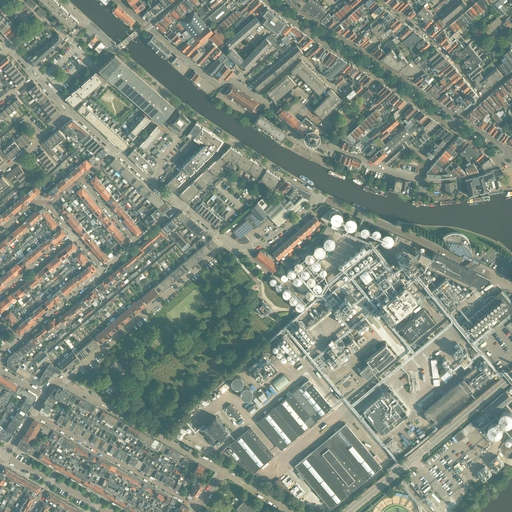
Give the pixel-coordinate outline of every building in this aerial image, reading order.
[(74,17),(68,11),(60,4),(56,0),(39,0),(45,5),(54,14),(56,16),(59,18),(62,21),(66,25),(71,29),(73,25),(78,20),(74,17)] [(136,0),(131,4),(134,8),(142,2),(140,0),(136,0)] [(154,0),(154,1),(156,4),(161,10),(163,8),(157,0),(154,0)] [(183,0),(181,2),(188,11),(189,11),(190,11),(191,10),(190,9),(191,9),(183,0)] [(190,0),(183,0),(191,9),(191,10),(195,6),(194,5),(194,4),(193,3),(190,0)] [(228,8),(229,7),(231,6),(233,4),(231,1),(232,0),(226,0),(227,1),(224,4),(228,8)] [(229,7),(233,12),(236,10),(240,6),(240,7),(245,3),(245,2),(246,0),(237,0),(233,4),(231,6),(229,7)] [(248,6),(248,5),(252,0),(246,0),(245,2),(245,3),(240,7),(238,9),(241,13),(245,9),(245,10),(249,6),(248,6)] [(249,14),(262,2),(259,0),(255,0),(249,6),(245,10),(247,11),(242,15),(244,18),(249,14)] [(306,0),(302,7),(320,20),(327,10),(323,6),(323,5),(321,3),(323,1),(320,0),(319,0),(318,2),(316,0),(315,0),(306,0)] [(344,0),(342,3),(344,5),(349,11),(352,8),(347,2),(347,3),(344,0)] [(395,7),(398,9),(403,4),(405,3),(407,0),(405,0),(404,1),(402,0),(400,2),(395,7)] [(398,9),(400,11),(408,3),(411,0),(410,0),(407,0),(405,3),(398,9)] [(406,15),(407,14),(413,8),(417,3),(419,1),(418,0),(417,0),(415,0),(413,3),(411,0),(408,3),(400,11),(403,13),(406,15)] [(463,7),(456,0),(455,0),(453,2),(460,10),(463,7)] [(483,8),(486,6),(480,0),(478,0),(477,1),(483,8)] [(509,9),(505,5),(501,1),(501,0),(493,0),(492,1),(490,3),(494,7),(500,13),(502,15),(504,14),(506,12),(509,9)] [(477,1),(474,4),(483,13),(485,10),(484,9),(484,8),(483,8),(477,1)] [(134,8),(137,12),(139,11),(146,6),(142,2),(134,8)] [(181,2),(177,5),(186,15),(189,12),(188,11),(181,2)] [(229,33),(231,34),(233,36),(256,16),(258,15),(257,14),(260,12),(267,6),(262,2),(249,14),(244,18),(238,23),(238,24),(235,27),(229,32),(229,33)] [(343,7),(341,8),(346,14),(349,11),(344,5),(342,3),(342,2),(341,2),(338,5),(340,6),(341,5),(343,7)] [(460,10),(453,2),(450,5),(456,13),(460,10)] [(407,14),(406,15),(407,15),(408,15),(411,18),(417,12),(421,8),(417,3),(413,8),(407,14)] [(474,3),(472,6),(479,14),(481,12),(484,17),(485,16),(483,13),(474,4),(474,3)] [(206,4),(203,7),(202,7),(202,8),(206,13),(210,10),(206,4)] [(227,15),(229,13),(230,14),(233,12),(229,7),(228,8),(224,4),(220,7),(227,15)] [(112,11),(119,16),(124,11),(117,5),(112,11)] [(177,5),(174,8),(182,18),(186,15),(177,5)] [(384,8),(380,5),(374,11),(370,14),(374,18),(377,15),(379,13),(384,8)] [(427,22),(429,20),(432,16),(434,15),(424,5),(423,7),(419,10),(417,12),(418,13),(417,14),(418,14),(419,15),(421,16),(421,17),(422,18),(424,19),(424,20),(425,21),(427,22)] [(456,13),(450,5),(446,8),(453,16),(456,13)] [(201,17),(206,13),(202,8),(202,7),(201,6),(197,9),(196,8),(195,9),(201,17)] [(256,16),(233,36),(225,43),(220,48),(226,53),(238,65),(243,59),(231,48),(260,22),(264,25),(268,28),(268,29),(268,28),(276,34),(279,32),(282,30),(289,23),(287,21),(279,15),(275,12),(267,6),(260,12),(257,14),(258,15),(256,16)] [(336,12),(335,13),(335,14),(340,19),(343,16),(346,14),(341,8),(339,10),(338,8),(337,8),(336,8),(337,7),(336,6),(334,9),(336,12)] [(363,14),(365,16),(366,15),(368,16),(369,15),(367,13),(366,12),(364,10),(360,6),(357,8),(363,14)] [(472,6),(469,8),(477,17),(479,15),(479,14),(472,6)] [(215,25),(227,15),(220,7),(208,17),(215,25)] [(174,8),(170,11),(176,18),(177,17),(180,20),(182,18),(174,8)] [(360,17),(363,20),(364,21),(364,20),(363,18),(365,16),(363,14),(357,8),(355,11),(360,17)] [(453,16),(446,8),(443,11),(450,19),(453,16)] [(477,17),(469,8),(466,10),(474,19),(477,17)] [(148,11),(147,10),(142,15),(147,21),(148,21),(153,17),(148,11)] [(135,20),(124,11),(120,16),(131,26),(135,20)] [(170,11),(166,14),(172,21),(172,22),(174,24),(178,21),(176,18),(170,11)] [(179,48),(193,37),(206,26),(194,11),(181,22),(185,27),(190,33),(184,38),(183,36),(175,44),(179,48)] [(321,21),(326,25),(326,24),(333,18),(332,16),(333,17),(338,21),(340,19),(335,14),(335,13),(334,13),(332,11),(330,12),(329,13),(322,21),(321,21)] [(352,13),(357,19),(359,21),(361,19),(362,21),(363,20),(360,17),(355,11),(352,13)] [(450,19),(443,11),(439,14),(446,22),(447,22),(450,19)] [(388,29),(399,19),(396,17),(392,14),(389,12),(384,18),(382,20),(381,21),(388,29)] [(463,13),(470,21),(471,20),(472,21),(473,20),(466,12),(463,13)] [(355,21),(356,23),(357,24),(358,23),(360,22),(359,21),(357,19),(352,13),(349,15),(354,21),(355,21)] [(380,14),(379,13),(377,15),(378,15),(373,21),(370,24),(373,27),(381,21),(382,20),(381,19),(382,19),(381,18),(382,18),(381,17),(382,16),(380,14)] [(461,15),(470,26),(472,23),(470,21),(463,13),(461,15)] [(162,17),(170,27),(172,26),(170,23),(172,22),(172,21),(166,14),(162,17)] [(10,20),(11,19),(13,18),(11,16),(8,19),(7,17),(7,18),(4,15),(0,18),(0,28),(9,20),(10,20)] [(244,18),(242,15),(240,17),(242,18),(236,23),(236,24),(234,26),(235,27),(238,24),(238,23),(244,18)] [(353,22),(356,26),(357,25),(357,24),(356,23),(355,21),(354,21),(349,15),(346,18),(350,23),(351,23),(353,22)] [(458,18),(464,25),(465,24),(467,26),(466,28),(467,30),(471,27),(470,26),(461,15),(458,18)] [(162,17),(158,21),(164,27),(166,30),(167,30),(171,27),(170,27),(162,17)] [(326,24),(326,25),(330,28),(338,21),(333,17),(333,18),(326,24)] [(498,17),(484,29),(488,35),(500,24),(499,23),(500,22),(501,21),(498,17)] [(422,27),(425,29),(431,23),(431,22),(432,23),(434,21),(431,18),(427,22),(423,26),(422,27)] [(440,18),(437,21),(442,27),(445,24),(440,18)] [(461,28),(464,31),(465,32),(467,30),(466,28),(465,29),(463,26),(464,25),(458,18),(455,20),(461,28)] [(390,35),(395,30),(404,22),(399,19),(388,29),(387,31),(380,36),(383,40),(390,35)] [(10,26),(12,24),(9,20),(0,28),(0,29),(3,32),(10,26)] [(455,20),(452,22),(458,30),(461,28),(455,20)] [(164,27),(158,21),(154,24),(160,30),(163,34),(167,30),(166,30),(164,27)] [(181,21),(176,25),(178,27),(180,30),(185,27),(181,22),(181,21)] [(381,41),(383,40),(380,36),(387,31),(388,29),(381,21),(373,27),(371,28),(378,37),(381,41)] [(436,27),(439,30),(442,27),(437,21),(433,24),(436,27)] [(346,27),(342,22),(340,24),(335,29),(341,33),(344,29),(346,27)] [(395,37),(392,39),(396,43),(400,41),(398,38),(399,36),(400,34),(408,25),(404,22),(395,30),(396,32),(393,34),(395,37)] [(449,25),(455,33),(458,30),(452,22),(449,25)] [(294,26),(289,23),(282,30),(279,32),(278,33),(280,35),(282,37),(285,34),(290,30),(293,27),(294,26)] [(371,28),(373,27),(370,24),(364,29),(364,30),(366,32),(368,31),(371,28)] [(427,31),(430,34),(436,27),(433,24),(427,31)] [(11,28),(10,26),(3,32),(6,36),(15,28),(14,27),(15,26),(14,25),(11,28)] [(178,27),(176,25),(175,26),(176,27),(174,29),(172,31),(170,29),(164,34),(168,37),(175,30),(176,29),(177,29),(177,28),(178,27)] [(357,25),(356,26),(354,28),(346,36),(349,38),(350,38),(354,34),(358,30),(361,28),(358,26),(359,26),(357,25)] [(400,34),(399,36),(402,39),(414,29),(408,25),(400,34)] [(179,48),(189,56),(198,47),(208,38),(213,32),(207,26),(206,26),(193,37),(179,48)] [(302,32),(294,26),(293,27),(290,30),(285,34),(282,37),(278,41),(276,43),(278,44),(279,46),(281,48),(282,49),(293,39),(295,38),(295,39),(298,37),(298,36),(300,35),(302,32)] [(346,27),(344,29),(341,33),(345,35),(351,30),(347,26),(346,27)] [(436,27),(430,34),(433,36),(439,30),(436,27)] [(479,27),(477,29),(474,31),(478,36),(483,32),(479,27)] [(6,36),(9,39),(15,33),(14,32),(16,30),(15,28),(6,36)] [(200,66),(217,48),(216,48),(218,46),(227,39),(220,32),(216,28),(213,31),(215,33),(209,39),(213,42),(201,54),(195,61),(200,66)] [(442,44),(446,48),(461,36),(464,32),(464,31),(461,28),(458,30),(455,33),(451,36),(442,44)] [(176,29),(175,30),(168,37),(171,41),(180,33),(176,29)] [(434,37),(437,40),(447,32),(444,29),(443,30),(434,37)] [(15,33),(9,39),(12,42),(24,32),(23,30),(20,33),(21,33),(20,34),(19,33),(17,35),(15,33)] [(350,38),(353,40),(362,33),(361,32),(360,30),(350,38)] [(356,41),(366,32),(364,30),(361,32),(362,33),(353,40),(356,41)] [(415,43),(423,37),(414,30),(403,39),(407,44),(408,44),(411,47),(415,43)] [(370,34),(368,31),(366,32),(356,41),(360,44),(368,37),(368,36),(370,34)] [(305,34),(302,32),(300,35),(298,36),(298,37),(295,39),(299,42),(300,40),(301,39),(303,37),(305,34)] [(437,40),(442,44),(451,36),(447,32),(437,40)] [(183,36),(180,33),(171,41),(175,44),(183,36)] [(52,35),(59,43),(63,40),(58,34),(54,37),(52,35)] [(278,41),(276,39),(274,37),(273,37),(271,34),(270,36),(269,35),(266,38),(241,63),(242,65),(242,66),(244,67),(245,67),(246,69),(267,47),(269,49),(276,43),(278,41)] [(293,39),(299,46),(299,45),(302,43),(306,39),(308,37),(305,34),(303,37),(301,39),(300,40),(299,42),(295,39),(295,38),(293,39)] [(49,38),(56,46),(59,43),(52,35),(49,38)] [(147,42),(156,51),(163,44),(153,35),(147,42)] [(446,48),(450,52),(461,43),(464,40),(464,39),(461,36),(446,48)] [(299,45),(303,49),(305,50),(309,47),(315,41),(312,40),(308,37),(306,39),(303,42),(299,45)] [(362,46),(369,40),(370,39),(368,37),(360,44),(362,46)] [(415,43),(419,48),(427,41),(423,37),(415,43)] [(45,42),(52,50),(56,46),(49,38),(45,42)] [(189,56),(192,59),(199,52),(201,54),(213,42),(209,39),(208,38),(198,47),(189,56)] [(392,39),(387,43),(391,48),(396,43),(392,39)] [(454,56),(458,53),(465,47),(468,44),(464,40),(461,43),(450,52),(454,56)] [(427,41),(419,48),(422,51),(431,44),(427,41)] [(41,45),(48,53),(52,50),(45,42),(41,45)] [(371,52),(375,55),(385,45),(382,42),(377,47),(371,52)] [(318,50),(322,46),(317,43),(312,48),(316,52),(318,50)] [(156,51),(166,60),(170,56),(171,58),(174,54),(163,44),(156,51)] [(296,44),(292,47),(295,51),(299,56),(303,52),(299,48),(296,44)] [(465,47),(458,53),(461,57),(459,59),(459,60),(460,60),(462,58),(468,65),(466,67),(465,67),(465,68),(466,68),(469,66),(470,68),(471,68),(471,69),(478,63),(482,60),(482,59),(469,44),(468,44),(465,47)] [(39,50),(45,56),(48,53),(41,45),(43,47),(39,50)] [(385,45),(375,55),(379,58),(385,53),(384,51),(385,51),(385,50),(387,48),(385,45)] [(309,59),(318,67),(330,51),(322,46),(318,50),(316,52),(317,53),(316,56),(314,54),(309,59)] [(292,47),(289,50),(292,54),(295,58),(299,56),(295,51),(292,47)] [(200,66),(205,70),(216,60),(223,53),(217,48),(200,66)] [(431,78),(438,72),(450,62),(447,59),(440,52),(436,48),(427,56),(424,58),(421,54),(414,59),(425,72),(426,71),(428,74),(425,77),(428,80),(431,78)] [(392,49),(380,58),(381,59),(380,60),(382,60),(383,60),(382,61),(384,62),(384,61),(385,62),(386,63),(387,63),(388,64),(388,65),(389,65),(390,65),(390,66),(391,67),(392,66),(392,67),(393,68),(394,68),(394,69),(395,70),(396,69),(396,70),(397,71),(398,71),(409,62),(403,55),(399,58),(398,58),(397,57),(397,55),(396,54),(392,49)] [(34,52),(41,59),(45,56),(39,50),(36,53),(34,51),(34,52)] [(289,50),(285,53),(288,57),(292,61),(295,58),(292,54),(289,50)] [(305,55),(309,59),(314,54),(315,53),(310,50),(305,55)] [(318,67),(320,70),(334,54),(330,51),(318,67)] [(30,55),(37,63),(41,59),(34,52),(30,55)] [(192,59),(195,61),(201,54),(199,52),(192,59)] [(160,123),(165,117),(174,108),(175,107),(158,93),(127,65),(126,64),(115,53),(98,68),(100,70),(112,81),(160,123)] [(205,70),(213,75),(224,63),(231,68),(234,64),(235,64),(223,53),(216,60),(205,70)] [(285,53),(282,56),(285,60),(289,64),(292,61),(288,57),(285,53)] [(170,56),(166,60),(171,65),(172,65),(178,57),(174,54),(171,58),(170,56)] [(320,70),(323,73),(337,56),(334,54),(320,70)] [(28,60),(33,66),(37,63),(30,55),(32,57),(28,60)] [(282,56),(278,59),(282,63),(285,67),(289,64),(285,60),(282,56)] [(323,73),(329,79),(347,62),(342,59),(337,56),(323,73)] [(486,56),(478,63),(481,66),(481,67),(485,64),(483,62),(484,61),(488,58),(486,56)] [(0,68),(1,67),(1,68),(10,60),(7,57),(0,62),(0,68)] [(501,60),(503,62),(510,71),(511,69),(511,64),(507,58),(507,59),(506,58),(505,58),(505,57),(501,60)] [(278,59),(275,62),(278,66),(282,70),(285,67),(282,63),(278,59)] [(327,86),(301,60),(290,71),(294,75),(296,73),(299,75),(319,95),(324,90),(327,86)] [(4,68),(7,72),(14,66),(11,62),(4,68)] [(275,69),(278,73),(282,70),(278,66),(275,62),(271,65),(275,69)] [(341,75),(346,70),(351,65),(347,62),(329,79),(333,82),(341,75)] [(440,75),(443,73),(453,65),(450,62),(438,72),(440,75)] [(510,71),(503,62),(498,65),(505,74),(510,71)] [(224,63),(213,75),(220,81),(222,78),(231,68),(224,63)] [(467,72),(470,75),(481,66),(478,63),(471,69),(467,72)] [(234,64),(231,68),(222,78),(227,80),(234,72),(237,69),(234,64)] [(270,66),(268,68),(271,72),(275,76),(278,73),(275,69),(271,65),(270,66)] [(349,73),(355,67),(351,65),(346,70),(347,72),(349,73)] [(439,79),(440,80),(455,68),(453,65),(443,73),(440,75),(439,76),(441,78),(439,79)] [(7,72),(9,75),(17,69),(14,66),(7,72)] [(470,75),(472,79),(473,79),(480,73),(484,70),(484,69),(481,67),(481,66),(470,75)] [(350,79),(353,82),(350,79),(354,76),(359,70),(355,67),(349,73),(347,76),(345,79),(344,79),(347,82),(350,79)] [(268,68),(265,71),(268,75),(271,79),(275,76),(271,72),(268,68)] [(443,85),(451,79),(459,72),(455,68),(440,80),(440,81),(443,85)] [(476,82),(477,85),(482,91),(484,92),(489,87),(499,79),(500,79),(503,76),(497,68),(485,79),(480,73),(473,79),(476,82)] [(9,75),(12,79),(20,72),(17,69),(9,75)] [(350,79),(353,82),(354,80),(353,79),(355,77),(356,78),(357,78),(362,72),(359,70),(354,76),(350,79)] [(191,78),(192,79),(197,73),(194,71),(187,79),(188,79),(189,80),(189,79),(190,79),(191,78)] [(265,71),(261,74),(264,77),(268,82),(271,79),(268,75),(265,71)] [(12,79),(15,82),(23,76),(20,72),(12,79)] [(96,72),(85,81),(93,89),(103,80),(96,72)] [(353,82),(355,85),(365,74),(362,72),(357,78),(356,80),(356,81),(355,82),(354,81),(355,81),(354,80),(353,82)] [(459,72),(451,79),(454,82),(462,76),(459,72)] [(197,73),(192,79),(194,80),(193,82),(193,83),(194,83),(200,75),(197,73)] [(261,74),(258,77),(261,80),(265,85),(268,82),(264,77),(261,74)] [(354,90),(360,85),(360,84),(368,76),(365,74),(355,85),(353,82),(350,85),(354,90)] [(292,87),(295,84),(287,75),(266,92),(277,104),(280,101),(278,98),(282,95),(285,93),(288,90),(292,87)] [(337,86),(344,79),(345,79),(341,75),(333,82),(337,86)] [(424,78),(421,75),(414,82),(417,84),(424,78)] [(23,76),(15,82),(18,86),(26,79),(23,76)] [(368,76),(360,84),(362,87),(366,83),(371,78),(368,76)] [(258,77),(254,80),(257,83),(261,88),(265,85),(261,80),(258,77)] [(421,86),(428,80),(425,77),(424,78),(417,84),(421,86)] [(455,84),(459,88),(459,89),(467,82),(463,77),(455,84)] [(431,78),(428,80),(421,86),(423,88),(432,81),(431,80),(432,79),(431,78)] [(441,86),(432,95),(437,98),(441,94),(454,83),(454,82),(451,79),(443,85),(441,86)] [(254,80),(251,83),(254,86),(257,91),(258,90),(261,88),(257,83),(254,80)] [(432,80),(432,81),(423,88),(426,90),(433,84),(432,82),(433,81),(432,80)] [(24,95),(29,91),(36,85),(33,81),(21,92),(24,95)] [(85,81),(76,89),(83,98),(84,97),(93,89),(85,81)] [(427,91),(432,95),(441,86),(443,85),(440,81),(438,82),(437,82),(434,85),(427,91)] [(471,87),(467,82),(459,89),(459,88),(458,89),(461,92),(463,91),(464,92),(471,87)] [(349,84),(345,88),(352,95),(356,92),(354,90),(350,85),(349,84)] [(455,84),(449,89),(453,93),(454,92),(457,90),(458,89),(459,88),(455,84)] [(502,84),(498,88),(509,104),(511,101),(511,97),(509,93),(502,84)] [(29,91),(31,94),(39,88),(36,85),(29,91)] [(226,91),(223,95),(239,105),(252,114),(253,113),(255,114),(259,108),(257,107),(260,103),(259,103),(233,85),(229,86),(226,91)] [(376,95),(386,87),(383,85),(377,90),(374,93),(376,95)] [(377,99),(388,89),(386,87),(376,95),(374,96),(376,98),(377,99)] [(463,91),(461,92),(463,94),(465,93),(467,95),(473,90),(471,87),(464,92),(463,91)] [(31,94),(34,98),(42,91),(39,88),(31,94)] [(352,95),(345,88),(342,91),(349,99),(352,95)] [(509,104),(498,88),(494,91),(505,107),(509,104)] [(83,98),(76,89),(65,98),(66,99),(73,107),(79,101),(83,98)] [(316,107),(313,110),(321,119),(324,117),(321,114),(323,112),(326,115),(330,111),(331,110),(327,107),(329,106),(332,109),(337,104),(334,101),(336,99),(339,103),(339,102),(341,100),(330,89),(327,92),(329,95),(316,107)] [(375,100),(378,103),(379,102),(384,97),(391,91),(388,89),(377,99),(376,98),(374,99),(375,100)] [(438,99),(443,102),(453,93),(449,89),(438,99)] [(443,102),(447,105),(455,98),(460,94),(457,90),(454,92),(453,93),(443,102)] [(476,93),(473,90),(467,95),(469,98),(476,93)] [(42,91),(34,98),(37,101),(45,95),(42,91)] [(366,91),(362,95),(366,100),(366,99),(370,96),(366,91)] [(510,123),(511,122),(510,123),(511,125),(511,114),(509,110),(507,111),(493,92),(489,96),(493,100),(498,106),(500,108),(501,107),(503,110),(507,116),(509,118),(508,119),(509,120),(508,121),(510,123)] [(387,104),(390,102),(394,98),(397,95),(394,93),(391,95),(385,100),(387,101),(386,102),(387,104)] [(463,94),(461,96),(468,105),(472,102),(469,98),(465,93),(463,94)] [(476,93),(469,98),(472,102),(474,100),(472,98),(474,96),(476,98),(478,97),(476,93)] [(40,109),(42,107),(49,101),(45,95),(37,101),(39,103),(41,106),(38,108),(40,109)] [(391,106),(393,105),(400,97),(397,95),(394,98),(390,102),(387,104),(391,107),(391,106)] [(461,102),(462,104),(465,108),(468,105),(461,96),(461,95),(460,95),(456,98),(459,101),(461,100),(462,101),(461,102)] [(15,100),(14,101),(18,106),(22,103),(16,96),(13,98),(15,100)] [(498,106),(493,100),(489,96),(486,98),(488,100),(489,101),(490,102),(496,109),(495,109),(496,110),(497,109),(496,108),(498,106)] [(392,106),(396,110),(405,101),(400,97),(393,105),(391,106),(392,106)] [(447,105),(451,108),(457,104),(454,101),(456,99),(455,98),(447,105)] [(490,113),(495,119),(499,123),(502,126),(504,123),(502,120),(503,119),(496,113),(492,107),(485,99),(480,103),(489,112),(490,113)] [(11,100),(9,102),(15,109),(18,106),(14,101),(13,102),(11,100)] [(368,107),(367,107),(370,110),(376,105),(378,103),(375,100),(368,107)] [(42,107),(45,110),(52,104),(49,101),(42,107)] [(393,116),(397,120),(399,118),(400,117),(403,114),(402,113),(410,104),(405,101),(396,110),(393,113),(394,115),(393,116)] [(9,106),(7,107),(12,112),(15,109),(9,102),(6,103),(9,106)] [(457,104),(451,108),(459,114),(464,109),(465,108),(462,104),(461,102),(460,104),(458,102),(457,104)] [(77,110),(81,114),(87,107),(83,103),(82,104),(77,110)] [(490,113),(489,112),(480,103),(476,107),(488,119),(489,120),(489,119),(488,117),(489,116),(488,116),(490,113)] [(45,110),(48,114),(55,107),(52,104),(45,110)] [(377,108),(379,110),(380,110),(382,112),(383,113),(386,111),(385,109),(384,110),(382,108),(383,107),(381,104),(377,107),(377,108)] [(400,117),(402,119),(405,115),(406,117),(416,108),(412,105),(400,117)] [(4,106),(2,107),(8,115),(12,112),(7,107),(6,108),(4,106)] [(295,129),(301,122),(284,107),(283,108),(281,106),(276,111),(278,113),(278,114),(295,129)] [(0,109),(2,112),(1,113),(5,118),(8,115),(2,107),(0,108),(0,109)] [(48,114),(50,117),(51,117),(58,111),(55,107),(48,114)] [(81,114),(85,117),(91,110),(87,107),(81,114)] [(476,107),(473,109),(483,118),(484,119),(487,122),(488,119),(476,107)] [(174,108),(165,117),(168,120),(169,119),(170,120),(169,121),(171,122),(168,126),(176,134),(179,130),(180,131),(183,128),(184,129),(191,121),(190,120),(182,113),(179,110),(178,111),(177,110),(176,110),(174,108)] [(382,120),(383,120),(390,114),(387,110),(386,111),(383,113),(382,112),(381,113),(379,110),(377,108),(375,110),(379,115),(378,115),(379,116),(382,120)] [(416,108),(406,117),(403,120),(407,124),(411,120),(421,111),(416,108)] [(372,112),(380,122),(382,120),(379,116),(378,115),(379,115),(375,110),(375,109),(372,112)] [(473,109),(471,112),(478,118),(481,120),(483,118),(473,109)] [(498,111),(496,113),(503,119),(507,116),(503,110),(500,112),(499,110),(499,111),(497,109),(496,110),(498,111)] [(85,117),(88,121),(94,114),(91,110),(85,117)] [(51,117),(50,117),(45,121),(48,125),(61,114),(58,111),(51,117)] [(415,125),(418,123),(419,122),(425,116),(426,115),(421,111),(411,120),(413,123),(415,125)] [(376,123),(377,124),(380,122),(372,112),(369,115),(374,121),(376,119),(377,121),(378,122),(376,123)] [(468,117),(475,123),(478,118),(471,112),(468,114),(467,114),(468,116),(468,117)] [(143,113),(139,117),(146,123),(150,119),(143,113)] [(286,131),(260,113),(255,120),(253,123),(280,142),(282,139),(285,135),(286,133),(287,131),(288,131),(286,130),(286,131)] [(88,121),(92,124),(98,117),(94,114),(88,121)] [(375,127),(376,126),(377,124),(376,123),(375,124),(374,124),(373,122),(374,121),(369,115),(366,117),(375,127)] [(418,123),(415,125),(414,126),(416,129),(420,126),(429,117),(426,115),(425,116),(419,122),(418,123)] [(388,132),(394,127),(399,123),(397,120),(393,116),(385,123),(383,120),(382,120),(380,122),(377,124),(376,126),(382,133),(386,129),(388,132)] [(92,124),(96,127),(102,121),(98,117),(92,124)] [(139,117),(136,121),(143,127),(146,123),(139,117)] [(372,130),(375,127),(366,117),(363,120),(369,126),(370,125),(372,127),(371,129),(372,130)] [(420,126),(416,129),(419,132),(419,133),(422,136),(426,132),(423,129),(433,120),(429,117),(420,126)] [(317,134),(317,135),(321,135),(324,132),(314,125),(305,118),(301,122),(296,129),(305,137),(306,137),(306,136),(306,135),(307,134),(307,133),(308,133),(308,132),(309,132),(310,131),(311,131),(312,131),(313,131),(314,131),(315,132),(316,132),(316,133),(317,134)] [(478,125),(482,128),(487,122),(484,119),(483,118),(481,120),(478,118),(475,123),(478,125)] [(71,119),(67,123),(81,138),(83,137),(87,132),(72,119),(71,119)] [(482,128),(487,131),(492,123),(489,120),(488,119),(487,122),(482,128)] [(487,131),(491,134),(499,123),(495,119),(492,123),(487,131)] [(360,123),(367,130),(369,132),(372,130),(371,129),(370,128),(368,129),(367,128),(369,126),(363,120),(360,123)] [(423,129),(426,132),(437,122),(433,120),(423,129)] [(96,127),(100,131),(106,124),(102,121),(96,127)] [(136,121),(133,125),(139,131),(143,127),(136,121)] [(310,128),(307,129),(304,132),(303,136),(304,139),(301,144),(302,144),(304,140),(307,143),(312,144),(316,143),(319,141),(320,137),(319,132),(315,129),(311,128),(310,128),(314,121),(310,128)] [(189,131),(200,139),(207,129),(195,122),(189,130),(189,131)] [(411,135),(401,143),(405,148),(407,146),(412,142),(413,144),(416,141),(419,144),(417,146),(416,147),(417,147),(435,132),(442,125),(437,122),(426,132),(422,136),(416,141),(414,139),(411,135)] [(68,135),(76,143),(80,139),(81,138),(67,123),(61,127),(64,131),(68,135)] [(369,132),(367,130),(360,123),(358,125),(363,131),(364,133),(365,135),(367,134),(369,132)] [(381,147),(368,158),(375,164),(387,154),(388,154),(389,153),(391,151),(392,151),(395,148),(398,146),(401,143),(411,135),(410,134),(416,129),(414,126),(415,125),(413,123),(406,129),(404,127),(385,144),(381,147)] [(491,134),(494,136),(499,130),(502,126),(499,123),(491,134)] [(100,131),(104,134),(110,128),(106,124),(100,131)] [(133,125),(129,128),(136,134),(139,131),(133,125)] [(157,125),(153,129),(160,135),(164,131),(157,125)] [(358,125),(355,128),(360,134),(362,137),(363,137),(365,135),(364,133),(363,135),(361,132),(363,131),(358,125)] [(442,125),(435,132),(438,135),(445,128),(442,125)] [(354,146),(352,152),(360,155),(367,145),(378,136),(382,133),(376,126),(375,127),(372,130),(369,132),(367,134),(360,140),(355,144),(355,146),(354,146)] [(104,134),(107,138),(113,131),(110,128),(104,134)] [(126,132),(128,135),(132,138),(136,134),(129,128),(126,132)] [(355,128),(352,131),(357,136),(358,135),(360,137),(359,139),(360,140),(362,138),(362,137),(360,134),(355,128)] [(445,128),(438,135),(439,135),(442,137),(442,138),(443,136),(449,131),(445,128)] [(59,129),(55,132),(61,140),(65,137),(59,129)] [(153,129),(150,133),(157,139),(160,135),(153,129)] [(202,146),(192,156),(200,164),(210,154),(215,149),(222,140),(207,129),(200,139),(206,142),(204,144),(202,146)] [(390,134),(388,132),(386,129),(382,133),(378,136),(382,140),(390,134)] [(494,136),(499,140),(504,133),(499,130),(494,136)] [(107,138),(111,141),(117,134),(113,131),(107,138)] [(352,131),(349,133),(354,139),(356,138),(357,140),(356,141),(358,142),(360,140),(359,139),(357,136),(352,131)] [(453,134),(449,131),(443,136),(444,137),(441,140),(443,142),(442,142),(443,143),(443,142),(445,143),(446,142),(445,141),(446,140),(447,141),(453,134)] [(24,132),(21,135),(27,143),(31,140),(24,132)] [(55,132),(52,135),(58,143),(61,140),(55,132)] [(80,139),(76,143),(74,146),(75,148),(80,143),(89,134),(87,132),(83,137),(81,138),(80,139)] [(331,138),(324,132),(321,135),(325,139),(326,138),(329,140),(328,141),(330,143),(333,140),(331,138)] [(150,133),(147,137),(153,143),(157,139),(150,133)] [(354,139),(349,133),(346,136),(349,139),(355,142),(354,140),(354,139)] [(93,138),(89,134),(80,143),(82,145),(83,144),(84,145),(93,138)] [(111,141),(115,145),(121,138),(117,134),(111,141)] [(21,135),(17,138),(24,146),(27,143),(21,135)] [(52,135),(48,138),(55,146),(58,143),(52,135)] [(346,136),(343,139),(345,141),(355,144),(356,143),(355,142),(349,139),(346,136)] [(360,155),(365,157),(366,154),(370,156),(384,143),(382,140),(378,136),(367,145),(360,155)] [(455,143),(454,144),(457,147),(464,139),(458,136),(457,136),(452,141),(453,142),(454,142),(455,143)] [(12,139),(14,141),(20,149),(24,146),(17,138),(15,140),(13,137),(12,139)] [(147,137),(143,141),(150,147),(153,143),(147,137)] [(48,138),(45,141),(51,149),(51,148),(55,153),(57,152),(53,147),(55,146),(48,138)] [(93,138),(84,145),(84,146),(86,149),(88,148),(96,140),(93,138)] [(115,145),(119,148),(125,141),(121,138),(115,145)] [(468,142),(464,139),(457,147),(455,149),(454,150),(457,153),(456,153),(457,154),(468,142)] [(99,143),(96,140),(88,148),(89,149),(87,150),(89,152),(91,150),(99,143)] [(14,141),(10,144),(17,151),(20,149),(14,141)] [(51,149),(45,141),(41,144),(52,156),(55,153),(51,148),(51,149)] [(125,141),(119,148),(123,152),(129,145),(125,141)] [(140,145),(144,149),(146,151),(150,147),(143,141),(140,145)] [(433,141),(430,145),(437,152),(441,148),(433,141)] [(7,144),(9,145),(7,147),(13,154),(17,151),(10,144),(9,142),(7,144)] [(452,142),(446,149),(453,156),(456,153),(457,153),(454,150),(455,149),(457,147),(454,144),(452,142)] [(480,151),(468,142),(457,154),(459,156),(461,153),(468,160),(474,153),(476,155),(475,155),(475,156),(480,151)] [(0,144),(0,143),(0,152),(6,160),(10,157),(4,150),(3,148),(3,147),(0,144)] [(99,143),(91,150),(89,152),(91,153),(92,152),(93,152),(90,154),(91,155),(95,152),(101,146),(102,146),(99,143)] [(269,185),(269,184),(273,186),(279,176),(265,168),(253,160),(241,152),(230,145),(221,154),(217,158),(208,167),(195,179),(178,196),(187,203),(190,200),(193,197),(197,194),(203,188),(206,184),(209,181),(213,178),(216,175),(219,172),(223,168),(220,166),(222,164),(223,163),(226,160),(228,159),(231,160),(234,162),(238,164),(238,165),(240,167),(243,168),(244,168),(247,170),(251,172),(251,173),(254,175),(256,177),(257,176),(259,178),(264,180),(263,181),(269,185)] [(430,145),(426,149),(434,155),(437,152),(430,145)] [(95,152),(97,154),(100,158),(107,152),(107,151),(105,149),(104,150),(101,146),(95,152)] [(7,147),(4,149),(4,150),(10,157),(13,154),(7,147)] [(128,156),(132,159),(138,153),(134,149),(128,156)] [(434,155),(426,149),(423,153),(431,159),(434,155)] [(451,159),(453,156),(446,149),(443,152),(449,157),(451,159)] [(38,156),(40,160),(46,155),(43,151),(38,156)] [(480,151),(475,156),(473,158),(476,161),(485,153),(480,151)] [(443,152),(440,155),(448,162),(450,163),(451,162),(450,160),(451,159),(449,157),(443,152)] [(132,159),(135,163),(141,156),(138,153),(132,159)] [(337,160),(341,162),(344,155),(340,153),(339,154),(337,154),(336,158),(335,161),(337,162),(337,160)] [(489,156),(485,153),(476,161),(477,162),(478,161),(480,163),(489,156)] [(97,154),(95,156),(93,154),(89,158),(88,159),(92,164),(100,158),(97,154)] [(40,160),(43,163),(49,158),(46,155),(40,160)] [(440,155),(438,159),(443,163),(445,162),(447,164),(445,165),(447,166),(450,163),(448,162),(440,155)] [(135,163),(139,166),(145,159),(141,156),(135,163)] [(200,164),(192,156),(182,166),(190,174),(200,164)] [(489,156),(480,163),(481,166),(482,166),(483,168),(493,163),(494,163),(492,160),(489,156)] [(43,163),(46,167),(52,162),(49,158),(43,163)] [(109,164),(113,168),(119,161),(115,158),(109,164)] [(86,159),(82,162),(87,168),(91,165),(86,159)] [(139,166),(143,169),(149,163),(145,159),(139,166)] [(438,159),(435,162),(443,169),(444,169),(447,166),(445,165),(445,166),(444,165),(443,166),(442,165),(443,163),(438,159)] [(87,168),(82,162),(81,161),(80,162),(81,164),(78,166),(83,172),(87,168)] [(113,168),(117,171),(123,165),(119,161),(113,168)] [(452,161),(451,162),(450,163),(462,175),(466,174),(465,171),(461,167),(460,167),(456,163),(455,164),(452,161)] [(52,162),(46,167),(49,170),(55,165),(52,162)] [(435,162),(432,165),(438,170),(440,171),(441,170),(442,171),(444,171),(445,170),(444,169),(443,169),(435,162)] [(473,172),(478,171),(477,169),(475,166),(473,164),(471,165),(470,162),(468,163),(469,166),(473,172)] [(149,163),(143,169),(147,173),(153,166),(149,163)] [(450,163),(447,166),(457,176),(462,175),(450,163)] [(467,173),(473,172),(469,166),(468,163),(466,164),(467,167),(465,168),(467,173)] [(117,171),(120,174),(126,168),(123,165),(117,171)] [(432,165),(430,168),(436,173),(440,173),(445,172),(441,171),(441,172),(440,171),(438,170),(432,165)] [(8,180),(14,175),(15,174),(21,169),(18,166),(5,176),(8,180)] [(78,166),(74,169),(80,175),(83,172),(78,166)] [(444,169),(445,170),(447,172),(451,178),(457,176),(447,166),(444,169)] [(69,170),(71,172),(76,178),(80,175),(74,169),(73,167),(69,170)] [(120,174),(124,178),(130,171),(126,168),(120,174)] [(183,168),(179,172),(185,179),(189,175),(183,168)] [(500,168),(492,171),(494,177),(498,175),(503,174),(502,171),(500,168)] [(15,174),(18,177),(24,172),(21,169),(15,174)] [(126,184),(128,181),(134,175),(130,171),(124,178),(122,180),(126,184)] [(492,171),(483,173),(485,180),(488,189),(495,187),(496,190),(501,188),(499,179),(498,176),(494,177),(492,171)] [(24,172),(18,177),(21,181),(27,176),(24,172)] [(71,172),(68,174),(67,172),(65,174),(67,175),(72,181),(76,178),(71,172)] [(179,172),(175,176),(181,182),(185,179),(179,172)] [(478,175),(475,176),(477,182),(479,192),(488,190),(485,180),(483,173),(478,175)] [(67,175),(63,178),(68,184),(72,181),(67,175)] [(128,181),(132,185),(138,178),(134,175),(128,181)] [(90,181),(93,185),(99,180),(95,176),(90,181)] [(175,176),(171,179),(178,186),(181,182),(175,176)] [(477,182),(475,176),(473,177),(471,177),(465,179),(468,195),(477,193),(474,183),(477,182)] [(2,177),(0,178),(0,181),(5,187),(8,184),(2,177)] [(63,178),(59,182),(64,188),(68,184),(63,178)] [(132,185),(136,188),(142,182),(138,178),(132,185)] [(399,192),(400,192),(400,190),(402,180),(399,180),(397,179),(395,178),(391,178),(388,190),(392,191),(399,192)] [(171,179),(168,183),(174,189),(178,186),(171,179)] [(273,192),(274,193),(278,190),(287,181),(283,179),(275,187),(274,188),(273,189),(273,188),(275,190),(273,192)] [(26,183),(24,180),(17,187),(19,189),(26,183)] [(93,185),(96,189),(102,184),(99,180),(93,185)] [(275,196),(276,194),(279,196),(281,194),(284,191),(285,192),(291,184),(289,183),(287,181),(278,190),(274,193),(273,194),(275,196)] [(50,185),(52,188),(57,194),(60,191),(56,185),(53,182),(50,185)] [(59,182),(56,185),(60,191),(64,188),(59,182)] [(136,188),(139,191),(145,185),(142,182),(136,188)] [(452,182),(444,183),(446,193),(454,192),(452,182)] [(174,189),(168,183),(164,187),(165,188),(170,193),(174,189)] [(96,189),(100,193),(105,188),(102,184),(96,189)] [(285,201),(286,203),(289,200),(294,193),(298,187),(291,184),(285,192),(284,191),(281,194),(283,195),(285,193),(289,196),(288,197),(289,198),(288,199),(288,198),(285,201)] [(35,185),(31,189),(36,195),(40,191),(35,185)] [(46,189),(47,191),(53,197),(57,194),(52,188),(50,185),(46,189)] [(143,196),(144,195),(143,195),(149,188),(145,185),(139,191),(138,192),(143,196)] [(76,192),(79,196),(85,191),(82,187),(76,192)] [(311,194),(298,187),(294,193),(308,200),(311,194)] [(100,193),(103,196),(109,192),(105,188),(100,193)] [(144,195),(147,198),(153,192),(149,188),(143,195),(144,195)] [(31,189),(29,190),(28,189),(26,190),(28,192),(33,198),(36,195),(31,189)] [(53,197),(47,191),(45,193),(44,192),(43,193),(48,199),(49,198),(50,199),(53,197)] [(81,200),(81,201),(83,200),(89,195),(85,191),(79,196),(82,199),(81,200)] [(28,192),(24,195),(29,201),(33,198),(28,192)] [(103,196),(106,200),(112,195),(109,192),(103,196)] [(147,198),(151,202),(157,195),(153,192),(147,198)] [(297,210),(308,200),(294,193),(289,200),(286,203),(285,204),(279,196),(268,206),(262,199),(250,209),(253,211),(260,220),(267,214),(278,226),(297,210)] [(18,196),(25,204),(29,201),(24,195),(22,197),(20,194),(18,196)] [(83,200),(86,204),(92,199),(89,195),(83,200)] [(106,200),(110,204),(115,199),(112,195),(106,200)] [(151,202),(155,205),(161,199),(157,195),(151,202)] [(16,201),(21,207),(25,204),(18,196),(16,197),(18,200),(16,201)] [(92,199),(86,204),(84,206),(85,207),(86,206),(87,206),(87,205),(89,208),(95,203),(92,199)] [(110,204),(113,208),(119,203),(115,199),(110,204)] [(155,205),(158,208),(165,202),(161,199),(155,205)] [(13,205),(17,211),(21,207),(16,201),(14,203),(12,201),(11,202),(13,205)] [(158,208),(155,211),(159,216),(162,213),(163,213),(165,211),(167,209),(168,209),(171,206),(165,201),(165,202),(158,208)] [(199,212),(206,204),(203,201),(195,210),(199,212)] [(57,208),(60,212),(66,207),(63,203),(57,208)] [(89,208),(93,212),(99,207),(95,203),(89,208)] [(113,208),(116,212),(122,207),(119,203),(113,208)] [(199,212),(202,215),(209,206),(209,205),(207,204),(206,204),(199,212)] [(13,205),(9,208),(14,214),(17,211),(13,205)] [(202,215),(204,217),(211,208),(209,206),(202,215)] [(204,217),(207,219),(214,210),(213,209),(214,207),(213,206),(211,208),(204,217)] [(60,212),(64,216),(70,211),(66,207),(60,212)] [(93,212),(96,216),(102,211),(99,207),(93,212)] [(116,212),(119,216),(125,211),(122,207),(116,212)] [(9,208),(5,211),(10,217),(14,214),(9,208)] [(38,209),(43,215),(45,217),(46,219),(50,215),(45,209),(45,210),(43,208),(40,208),(38,209)] [(0,213),(6,220),(10,217),(5,211),(3,209),(2,211),(3,213),(1,214),(0,213)] [(38,209),(34,212),(39,218),(43,215),(38,209)] [(210,222),(217,213),(215,212),(216,210),(215,209),(214,210),(207,219),(210,222)] [(64,216),(67,220),(73,215),(74,214),(73,212),(72,214),(70,211),(64,216)] [(96,216),(99,220),(105,215),(102,211),(96,216)] [(119,216),(123,220),(129,215),(125,211),(119,216)] [(159,216),(155,211),(151,214),(150,215),(148,217),(144,213),(143,214),(142,216),(141,216),(144,220),(149,225),(155,220),(155,219),(159,216)] [(175,222),(176,223),(186,214),(182,211),(181,211),(173,218),(176,221),(175,222)] [(260,220),(253,211),(244,218),(246,220),(252,227),(254,229),(262,222),(260,220)] [(30,215),(35,221),(37,223),(38,222),(37,220),(39,218),(34,212),(30,215)] [(341,220),(341,219),(341,217),(341,216),(339,214),(338,213),(336,212),(335,212),(334,212),(332,212),(331,213),(330,214),(329,215),(329,216),(328,217),(328,218),(328,220),(329,221),(329,222),(330,223),(331,224),(332,225),(334,225),(336,225),(337,225),(338,224),(339,223),(340,222),(341,221),(341,220)] [(210,222),(213,224),(220,216),(217,213),(210,222)] [(182,221),(184,223),(190,217),(186,214),(176,223),(178,224),(182,221)] [(37,223),(35,221),(30,215),(27,219),(32,225),(32,224),(34,223),(35,224),(37,223)] [(54,220),(50,215),(46,219),(44,220),(46,223),(45,224),(43,226),(41,223),(39,225),(42,229),(48,225),(54,220)] [(67,220),(70,224),(76,219),(73,215),(67,220)] [(99,220),(103,224),(108,219),(105,215),(99,220)] [(123,220),(126,224),(132,219),(129,215),(123,220)] [(220,216),(213,224),(216,226),(223,218),(220,216)] [(315,216),(310,220),(315,226),(320,222),(315,216)] [(183,224),(187,227),(194,221),(190,217),(184,223),(183,224)] [(355,226),(355,225),(355,223),(355,222),(354,221),(353,220),(352,219),(351,219),(349,218),(348,218),(346,219),(345,219),(344,220),(343,221),(343,222),(342,223),(342,225),(342,226),(342,227),(343,228),(344,229),(345,230),(346,231),(347,231),(348,231),(350,231),(351,231),(353,230),(354,229),(355,227),(355,226)] [(24,221),(23,222),(28,229),(29,228),(29,229),(30,230),(31,230),(32,230),(33,229),(34,229),(34,228),(34,227),(33,226),(32,225),(27,219),(24,221)] [(70,224),(74,228),(79,223),(76,219),(70,224)] [(103,224),(106,227),(112,223),(108,219),(103,224)] [(126,224),(129,228),(135,223),(132,219),(126,224)] [(170,235),(175,241),(181,236),(181,235),(177,232),(176,230),(179,227),(171,219),(166,224),(167,225),(171,230),(172,231),(172,230),(173,232),(170,235)] [(48,225),(52,229),(54,227),(55,226),(57,224),(54,220),(48,225)] [(250,229),(252,227),(246,220),(243,222),(235,228),(233,230),(238,236),(235,238),(237,240),(240,242),(243,242),(245,242),(247,241),(249,240),(247,236),(245,233),(246,232),(250,229)] [(310,220),(305,224),(311,230),(315,226),(310,220)] [(187,227),(191,231),(198,224),(194,221),(187,227)] [(23,223),(19,226),(25,232),(28,229),(23,222),(23,223)] [(133,232),(139,227),(142,224),(140,222),(137,225),(135,223),(129,228),(133,232)] [(74,228),(77,232),(83,227),(79,223),(74,228)] [(106,227),(109,231),(115,226),(112,223),(106,227)] [(168,233),(171,230),(167,225),(166,224),(163,226),(168,233)] [(195,234),(202,228),(198,224),(191,231),(195,234)] [(305,224),(301,228),(306,234),(311,230),(305,224)] [(19,226),(16,229),(21,235),(25,232),(19,226)] [(109,231),(113,235),(118,230),(115,226),(109,231)] [(368,231),(368,229),(367,228),(366,227),(365,226),(363,226),(362,226),(361,227),(360,228),(359,229),(359,230),(359,232),(360,233),(361,234),(362,234),(364,235),(365,234),(366,233),(367,232),(368,231)] [(77,232),(80,236),(86,231),(83,227),(77,232)] [(139,227),(133,232),(136,236),(142,231),(139,227)] [(161,227),(158,230),(164,237),(168,235),(166,233),(161,227)] [(62,237),(57,231),(56,230),(54,228),(52,229),(55,233),(53,234),(58,240),(62,237)] [(66,234),(61,228),(57,231),(62,237),(66,234)] [(195,234),(199,237),(206,231),(202,228),(195,234)] [(306,234),(301,228),(296,232),(302,238),(306,234)] [(379,229),(377,228),(376,228),(375,228),(373,228),(372,229),(371,230),(371,231),(371,233),(371,234),(372,235),(373,236),(374,236),(376,236),(377,236),(378,235),(379,234),(379,232),(379,231),(379,229)] [(16,229),(12,232),(17,238),(21,235),(16,229)] [(44,232),(42,230),(35,236),(37,238),(44,232)] [(113,235),(116,239),(122,234),(118,230),(113,235)] [(158,230),(155,233),(161,240),(164,237),(158,230)] [(80,236),(84,240),(89,235),(86,231),(80,236)] [(17,238),(12,232),(8,236),(13,242),(15,240),(17,241),(18,240),(17,238)] [(391,241),(392,240),(392,238),(392,236),(390,234),(389,233),(387,232),(385,233),(383,233),(381,235),(380,236),(380,239),(380,241),(381,242),(383,244),(385,244),(387,245),(389,244),(390,243),(391,241)] [(442,235),(441,235),(442,236),(444,241),(449,250),(451,249),(452,250),(455,251),(461,254),(462,255),(462,256),(463,256),(464,256),(464,257),(465,257),(466,257),(476,262),(478,263),(478,262),(479,262),(479,261),(480,261),(480,260),(472,256),(471,254),(471,252),(471,251),(470,249),(470,248),(470,246),(470,244),(469,243),(469,241),(468,240),(467,239),(467,238),(466,237),(465,236),(464,235),(463,234),(462,234),(461,233),(460,233),(458,232),(457,232),(455,232),(454,232),(452,232),(450,232),(449,232),(447,233),(446,234),(442,235)] [(155,233),(152,236),(158,243),(161,240),(155,233)] [(295,233),(291,237),(296,243),(300,239),(295,233)] [(53,234),(49,238),(54,244),(58,240),(53,234)] [(116,239),(119,243),(125,238),(122,234),(116,239)] [(84,240),(87,244),(93,239),(89,235),(84,240)] [(8,236),(4,239),(9,245),(13,242),(8,236)] [(35,236),(27,243),(29,245),(37,238),(35,236)] [(45,240),(50,247),(54,244),(49,238),(48,236),(46,237),(48,239),(45,241),(45,240)] [(152,236),(148,238),(155,246),(158,243),(152,236)] [(181,236),(175,241),(174,241),(183,251),(190,245),(181,236)] [(291,237),(286,241),(291,247),(296,243),(291,237)] [(328,237),(326,238),(324,239),(323,241),(323,243),(323,244),(324,246),(325,247),(327,248),(328,249),(330,249),(332,248),(333,247),(334,245),(334,243),(334,241),(333,239),(332,238),(330,237),(328,237)] [(125,238),(119,243),(123,247),(128,242),(125,238)] [(148,238),(145,241),(151,249),(155,246),(148,238)] [(212,238),(208,241),(214,248),(218,244),(212,238)] [(4,239),(0,242),(5,248),(9,245),(4,239)] [(87,244),(90,247),(96,243),(93,239),(87,244)] [(41,243),(46,250),(48,249),(50,247),(45,240),(42,242),(41,240),(39,242),(41,243)] [(354,264),(353,265),(356,270),(358,271),(362,278),(369,286),(370,287),(374,293),(375,293),(375,294),(376,295),(379,298),(382,302),(383,304),(395,319),(402,313),(413,304),(417,301),(415,299),(419,296),(413,288),(409,291),(404,285),(404,284),(403,283),(402,282),(399,278),(397,276),(394,272),(393,271),(392,270),(391,268),(387,263),(385,260),(378,252),(375,248),(373,245),(372,244),(369,240),(368,241),(367,242),(364,244),(367,248),(368,248),(370,251),(369,252),(362,257),(355,263),(354,264)] [(68,245),(73,251),(75,253),(76,254),(80,251),(72,241),(68,245)] [(145,241),(142,244),(148,251),(151,249),(145,241)] [(208,241),(204,244),(210,251),(214,248),(208,241)] [(286,241),(282,245),(287,251),(291,247),(286,241)] [(41,243),(37,247),(42,252),(46,249),(46,250),(41,243)] [(90,247),(94,251),(99,247),(96,243),(90,247)] [(142,244),(139,247),(145,254),(148,251),(142,244)] [(204,244),(200,248),(206,254),(210,251),(204,244)] [(68,245),(64,248),(70,254),(73,251),(68,245)] [(282,245),(277,249),(282,255),(287,251),(282,245)] [(324,252),(324,250),(324,249),(323,248),(322,247),(321,246),(320,245),(318,245),(317,246),(316,247),(315,248),(314,249),(314,250),(314,252),(315,253),(316,254),(317,255),(318,255),(320,255),(321,255),(322,254),(323,253),(324,252)] [(37,247),(33,250),(38,256),(42,252),(37,247)] [(94,251),(97,255),(103,250),(99,247),(94,251)] [(139,247),(135,250),(142,257),(145,254),(139,247)] [(28,251),(29,253),(34,259),(38,256),(33,250),(31,248),(28,251)] [(64,248),(61,251),(66,257),(70,254),(64,248)] [(200,248),(196,251),(202,258),(206,254),(200,248)] [(100,259),(106,254),(108,253),(104,249),(103,250),(97,255),(100,259)] [(282,255),(277,249),(272,253),(274,255),(278,259),(282,255)] [(428,249),(426,253),(430,255),(427,262),(477,287),(477,288),(480,289),(483,287),(489,282),(489,278),(467,268),(428,249)] [(137,252),(134,255),(139,260),(140,262),(144,259),(142,257),(135,250),(137,252)] [(400,250),(395,255),(420,286),(430,278),(420,266),(416,269),(400,250)] [(430,254),(420,250),(417,256),(427,261),(430,255),(430,254)] [(61,251),(57,255),(63,261),(62,260),(66,257),(61,251)] [(80,251),(75,256),(78,260),(78,261),(84,256),(84,255),(80,251)] [(196,251),(192,254),(198,261),(202,258),(196,251)] [(260,251),(254,257),(273,273),(278,266),(260,251)] [(313,258),(313,257),(313,255),(312,254),(311,253),(310,252),(308,252),(307,253),(305,254),(304,255),(304,257),(304,258),(305,260),(306,261),(308,261),(309,261),(310,261),(312,260),(313,259),(313,258)] [(29,253),(25,256),(31,262),(34,259),(29,253)] [(106,254),(100,259),(104,263),(109,258),(106,254)] [(192,254),(189,258),(194,264),(198,261),(192,254)] [(64,263),(63,261),(57,255),(54,257),(55,257),(53,258),(59,265),(60,266),(64,263)] [(25,256),(22,259),(27,265),(31,262),(25,256)] [(78,261),(79,261),(82,265),(84,263),(86,261),(88,260),(84,256),(78,261)] [(131,257),(128,260),(132,265),(134,267),(137,265),(131,257)] [(54,259),(50,262),(55,268),(59,265),(53,258),(54,259)] [(189,258),(185,261),(190,268),(194,264),(189,258)] [(22,259),(18,263),(23,269),(27,265),(22,259)] [(128,260),(124,263),(130,270),(134,267),(132,265),(128,260)] [(320,264),(320,263),(319,261),(318,260),(317,260),(315,260),(314,260),(313,261),(312,262),(311,263),(311,264),(311,266),(312,267),(313,268),(314,269),(316,269),(317,268),(318,268),(319,267),(320,266),(320,264)] [(185,261),(181,264),(186,271),(190,268),(185,261)] [(303,267),(303,265),(303,264),(302,263),(301,262),(300,261),(299,261),(297,261),(296,261),(295,262),(294,263),(293,264),(293,265),(293,267),(294,268),(295,269),(296,270),(297,270),(299,270),(300,270),(301,269),(302,268),(303,267)] [(50,262),(46,265),(51,271),(55,268),(50,262)] [(18,263),(14,266),(19,272),(23,269),(18,263)] [(92,273),(87,267),(86,266),(85,265),(84,263),(82,265),(86,268),(83,270),(88,276),(92,273)] [(124,263),(121,266),(126,271),(127,273),(130,270),(124,263)] [(91,264),(88,267),(86,265),(86,266),(87,267),(92,273),(96,270),(91,264)] [(181,264),(177,267),(182,274),(186,271),(181,264)] [(42,268),(47,274),(49,276),(52,273),(51,271),(46,265),(42,268)] [(14,266),(10,269),(15,275),(19,272),(14,266)] [(177,267),(173,271),(179,277),(182,274),(177,267)] [(327,272),(327,271),(327,269),(326,268),(325,267),(323,267),(322,267),(321,267),(319,268),(319,269),(318,271),(319,272),(319,273),(320,274),(321,275),(323,275),(324,275),(325,274),(326,274),(327,272)] [(49,276),(47,274),(42,268),(39,272),(44,278),(46,276),(47,277),(49,276)] [(118,268),(115,271),(119,276),(121,275),(122,277),(124,276),(118,268)] [(295,274),(295,272),(295,271),(294,270),(293,269),(292,268),(291,268),(290,268),(288,269),(288,270),(287,271),(287,272),(287,273),(287,275),(288,276),(289,276),(291,276),(292,276),(293,276),(294,275),(295,274)] [(309,272),(308,271),(308,270),(306,269),(305,268),(304,268),(303,269),(301,270),(301,271),(300,272),(300,273),(301,275),(302,276),(303,276),(304,277),(306,277),(307,276),(308,275),(308,274),(309,272)] [(10,269),(6,272),(12,278),(15,275),(10,269)] [(83,270),(80,273),(85,279),(88,276),(83,270)] [(115,271),(111,274),(118,281),(121,278),(119,276),(115,271)] [(173,271),(169,274),(175,281),(179,277),(173,271)] [(6,272),(3,276),(8,282),(8,281),(12,278),(6,272)] [(39,272),(35,275),(40,281),(44,278),(39,272)] [(75,276),(81,283),(85,279),(80,273),(76,277),(75,276)] [(111,274),(108,277),(114,284),(118,281),(111,274)] [(169,274),(165,277),(171,284),(175,281),(169,274)] [(315,277),(325,289),(329,285),(319,274),(315,277)] [(35,275),(31,278),(36,284),(40,281),(35,275)] [(301,281),(302,279),(301,278),(301,277),(300,276),(298,275),(297,275),(295,275),(294,276),(293,277),(292,278),(292,280),(293,281),(293,282),(294,283),(295,284),(297,284),(298,284),(299,283),(300,283),(301,282),(301,281)] [(75,276),(71,279),(76,285),(78,284),(78,285),(81,283),(75,276)] [(314,281),(315,280),(314,278),(314,277),(313,276),(311,276),(310,276),(309,276),(307,277),(307,278),(306,280),(307,281),(307,282),(308,283),(309,284),(310,284),(312,284),(313,283),(314,282),(314,281)] [(105,279),(111,286),(114,284),(108,277),(105,279)] [(165,277),(161,281),(167,287),(171,284),(165,277)] [(31,278),(27,281),(32,287),(36,284),(31,278)] [(431,290),(425,294),(442,315),(447,310),(448,311),(449,310),(449,309),(454,305),(454,306),(456,304),(455,304),(461,299),(449,284),(450,283),(446,278),(439,283),(437,284),(433,288),(432,288),(431,289),(431,290)] [(53,281),(51,279),(44,286),(46,288),(53,281)] [(71,279),(67,282),(72,288),(76,285),(71,279)] [(105,279),(102,282),(107,288),(106,287),(108,286),(109,288),(111,286),(105,279)] [(27,281),(23,285),(28,291),(32,287),(27,281)] [(161,281),(157,284),(163,291),(167,287),(161,281)] [(67,282),(63,286),(69,291),(72,288),(67,282)] [(107,288),(102,282),(98,285),(105,292),(108,290),(107,288)] [(308,287),(307,285),(307,284),(306,283),(305,282),(304,282),(302,282),(301,283),(300,284),(299,285),(299,286),(299,287),(300,289),(301,290),(302,290),(303,290),(304,290),(305,290),(306,289),(307,288),(308,287)] [(321,288),(321,287),(321,285),(320,284),(319,283),(317,283),(316,283),(314,283),(313,284),(312,286),(312,287),(312,288),(313,290),(314,291),(315,291),(317,291),(318,291),(319,291),(320,290),(321,288)] [(163,291),(157,284),(153,287),(159,294),(163,291)] [(23,285),(19,288),(25,294),(28,291),(23,285)] [(63,286),(60,289),(65,295),(69,291),(63,286)] [(65,295),(60,289),(58,287),(55,290),(56,292),(61,298),(65,295)] [(95,287),(92,290),(98,298),(103,294),(99,288),(97,290),(95,287)] [(159,294),(153,287),(150,291),(155,297),(159,294)] [(290,293),(291,292),(290,290),(290,289),(288,288),(287,287),(285,287),(284,288),(283,289),(282,290),(282,292),(282,293),(283,294),(283,295),(285,296),(286,296),(287,296),(289,295),(290,294),(290,293)] [(15,291),(21,297),(22,299),(26,296),(25,294),(19,288),(16,291),(15,291)] [(333,293),(338,299),(343,294),(338,288),(333,293)] [(314,293),(314,292),(313,291),(312,290),(311,289),(309,289),(308,289),(306,290),(305,291),(305,293),(305,294),(306,296),(306,297),(308,298),(309,298),(310,298),(311,298),(312,297),(313,296),(314,295),(314,293)] [(56,292),(55,290),(54,290),(50,293),(52,295),(57,301),(61,298),(56,292)] [(92,290),(89,293),(95,300),(96,299),(97,299),(98,298),(92,290)] [(13,291),(11,293),(17,300),(21,297),(15,291),(14,292),(13,291)] [(155,297),(150,291),(146,294),(151,301),(155,297)] [(511,303),(502,291),(495,296),(493,296),(491,297),(490,297),(488,298),(487,300),(485,301),(485,303),(484,305),(481,308),(468,319),(463,323),(476,340),(511,311),(511,303)] [(344,312),(353,306),(350,302),(355,298),(349,292),(336,303),(344,312)] [(11,293),(7,297),(12,303),(16,299),(17,300),(11,293)] [(57,301),(52,295),(50,293),(46,296),(47,297),(48,299),(53,304),(57,301)] [(86,296),(90,301),(92,303),(95,300),(89,293),(88,293),(89,293),(86,296)] [(151,301),(146,294),(142,297),(147,304),(151,301)] [(297,299),(297,298),(297,297),(296,296),(295,295),(294,294),(293,294),(292,294),(291,294),(290,295),(289,296),(289,297),(289,298),(289,299),(289,300),(290,301),(291,302),(292,302),(293,302),(295,302),(296,301),(296,300),(297,299)] [(116,295),(114,297),(112,298),(113,300),(116,303),(117,302),(118,304),(121,301),(118,297),(116,295)] [(88,306),(90,304),(92,303),(90,301),(86,296),(82,298),(88,306)] [(365,296),(362,298),(360,300),(364,306),(369,302),(365,296)] [(7,297),(3,300),(8,306),(12,303),(7,297)] [(53,304),(48,299),(47,297),(43,300),(44,302),(49,308),(53,304)] [(84,307),(85,308),(88,306),(82,298),(79,301),(84,307)] [(140,298),(136,302),(142,309),(146,305),(140,298)] [(3,300),(0,302),(0,303),(5,309),(8,306),(3,300)] [(49,308),(44,302),(43,300),(39,303),(41,305),(46,311),(49,308)] [(255,306),(263,316),(271,309),(268,306),(269,306),(265,302),(264,302),(262,300),(255,306)] [(304,304),(304,303),(303,302),(302,300),(301,300),(299,300),(298,300),(297,301),(296,302),(295,303),(295,304),(295,306),(296,307),(297,308),(298,309),(300,309),(301,309),(302,308),(303,307),(304,306),(304,304)] [(136,302),(132,305),(138,312),(142,309),(136,302)] [(73,307),(77,312),(79,314),(82,311),(76,304),(73,307)] [(41,305),(37,308),(42,314),(46,311),(41,305)] [(132,305),(128,309),(134,316),(138,312),(132,305)] [(75,317),(77,315),(79,314),(77,312),(73,307),(69,309),(75,317)] [(37,308),(33,312),(38,318),(38,317),(42,314),(37,308)] [(91,309),(91,308),(87,311),(84,313),(85,315),(87,316),(93,311),(91,309)] [(66,312),(71,318),(72,319),(75,317),(69,309),(66,312)] [(128,309),(124,312),(129,319),(134,316),(128,309)] [(410,320),(400,328),(410,340),(433,322),(423,309),(413,317),(412,316),(409,319),(410,320)] [(11,310),(4,316),(8,320),(14,315),(13,315),(16,313),(15,312),(15,311),(12,313),(11,312),(12,311),(11,310)] [(33,312),(29,315),(35,321),(37,319),(38,318),(33,312)] [(69,322),(71,321),(72,319),(71,318),(66,312),(63,315),(69,322)] [(124,312),(120,316),(125,323),(129,319),(124,312)] [(11,325),(15,321),(17,320),(15,317),(17,316),(15,315),(14,316),(14,315),(8,320),(11,325)] [(30,316),(26,319),(31,325),(35,321),(29,315),(30,316)] [(60,318),(64,323),(66,325),(68,327),(71,325),(69,322),(63,315),(60,318)] [(120,316),(115,319),(121,326),(125,323),(120,316)] [(109,320),(111,323),(117,330),(121,326),(115,319),(113,317),(109,320)] [(60,326),(61,326),(62,328),(54,318),(51,321),(57,328),(59,330),(60,329),(59,327),(60,326)] [(62,328),(64,326),(66,325),(64,323),(60,318),(56,320),(54,318),(62,328)] [(26,319),(22,322),(27,328),(31,325),(26,319)] [(51,321),(48,324),(53,329),(54,328),(56,329),(57,328),(51,321)] [(15,329),(20,335),(23,331),(18,325),(17,323),(16,322),(14,323),(17,326),(15,329)] [(22,322),(18,325),(23,331),(27,328),(22,322)] [(111,323),(107,326),(113,333),(117,330),(111,323)] [(51,334),(52,332),(54,334),(55,333),(53,329),(48,324),(45,326),(51,334)] [(41,329),(46,335),(47,336),(51,334),(45,326),(41,329)] [(107,326),(103,330),(109,337),(113,333),(107,326)] [(44,339),(46,338),(47,336),(46,335),(41,329),(38,332),(44,339)] [(67,333),(65,331),(64,329),(61,332),(58,334),(61,338),(67,333)] [(103,330),(99,333),(105,340),(109,337),(103,330)] [(35,335),(40,340),(41,342),(44,339),(38,332),(35,335)] [(105,340),(99,333),(95,337),(100,344),(105,340)] [(38,345),(39,343),(41,342),(40,340),(35,335),(32,337),(38,345)] [(28,340),(33,346),(34,347),(38,345),(32,337),(28,340)] [(94,338),(90,341),(95,348),(99,345),(94,338)] [(352,340),(346,345),(352,351),(358,347),(352,340)] [(90,341),(86,344),(92,351),(95,348),(90,341)] [(339,364),(349,356),(343,349),(341,350),(335,342),(330,346),(326,349),(333,356),(327,361),(333,368),(339,364)] [(22,346),(26,351),(28,353),(31,350),(25,343),(22,346)] [(86,344),(82,347),(88,354),(92,351),(86,344)] [(395,355),(386,344),(367,360),(369,362),(367,364),(368,365),(360,372),(366,379),(395,355)] [(461,344),(453,351),(464,365),(467,363),(468,362),(472,358),(472,357),(470,355),(461,344)] [(82,347),(79,351),(84,357),(88,354),(82,347)] [(18,349),(15,352),(20,357),(21,355),(23,357),(24,356),(18,349)] [(72,350),(68,354),(75,362),(78,360),(79,360),(79,359),(75,354),(72,350)] [(79,351),(75,354),(79,359),(81,360),(84,357),(79,351)] [(8,363),(14,362),(20,361),(23,361),(20,357),(15,352),(7,359),(7,360),(8,363)] [(37,360),(40,364),(49,357),(46,353),(37,360)] [(68,354),(65,357),(72,365),(75,363),(76,363),(75,362),(68,354)] [(318,356),(315,359),(320,364),(323,362),(323,361),(325,359),(321,354),(318,356)] [(107,369),(113,376),(130,362),(124,355),(107,369)] [(250,368),(259,379),(268,371),(269,372),(275,367),(265,356),(250,368)] [(65,357),(61,360),(68,368),(71,366),(72,366),(72,365),(65,357)] [(68,368),(61,360),(57,363),(64,372),(68,369),(68,368)] [(19,365),(19,364),(20,364),(20,361),(14,362),(8,363),(8,366),(7,367),(13,370),(13,371),(15,372),(19,365)] [(323,362),(319,366),(325,373),(327,371),(323,366),(325,364),(323,362)] [(19,365),(15,372),(19,374),(24,366),(20,363),(19,365)] [(50,364),(47,363),(46,364),(43,363),(41,365),(44,367),(46,368),(53,373),(57,372),(59,373),(60,373),(61,372),(61,371),(53,366),(50,364)] [(464,375),(468,380),(480,370),(476,365),(472,368),(464,375)] [(23,376),(26,370),(28,368),(24,366),(19,374),(23,376)] [(53,373),(46,368),(44,367),(42,371),(50,376),(51,375),(52,375),(53,373)] [(31,370),(30,369),(29,368),(29,369),(28,368),(26,370),(23,376),(26,379),(31,370)] [(38,369),(40,378),(41,384),(44,383),(45,384),(50,376),(42,371),(38,368),(38,369)] [(469,379),(476,388),(490,376),(483,368),(469,379)] [(34,374),(30,381),(38,385),(38,384),(41,384),(40,378),(38,369),(37,369),(35,372),(37,374),(37,373),(38,374),(37,376),(34,374)] [(509,373),(505,369),(503,371),(506,375),(509,378),(511,382),(511,377),(511,376),(509,373)] [(30,381),(34,374),(35,372),(31,370),(26,379),(30,381)] [(0,393),(4,388),(9,379),(4,377),(0,384),(0,393)] [(241,382),(241,380),(240,379),(239,378),(238,377),(237,377),(235,377),(234,378),(233,379),(232,381),(232,382),(232,383),(233,385),(234,386),(235,386),(237,386),(238,386),(239,385),(240,384),(241,383),(241,382)] [(0,393),(0,401),(1,402),(4,397),(13,382),(9,379),(4,388),(0,393)] [(308,379),(258,421),(280,449),(331,407),(308,379)] [(424,412),(434,423),(473,390),(464,379),(424,412)] [(4,397),(1,402),(6,405),(9,399),(8,399),(10,396),(10,395),(12,393),(13,393),(17,385),(13,382),(4,397)] [(225,383),(218,388),(222,392),(223,392),(223,393),(224,392),(224,391),(225,390),(226,390),(227,390),(226,389),(229,387),(228,386),(229,386),(228,385),(226,384),(227,383),(226,383),(225,383)] [(35,396),(23,388),(19,386),(16,391),(15,392),(21,396),(22,395),(23,393),(27,396),(28,396),(34,400),(36,398),(35,396)] [(53,389),(49,395),(56,399),(57,399),(59,396),(64,399),(65,398),(66,398),(65,400),(67,401),(71,393),(61,387),(60,388),(59,387),(57,388),(56,389),(55,388),(53,389)] [(386,390),(362,410),(382,434),(406,414),(391,395),(393,393),(388,387),(386,389),(386,390)] [(251,393),(250,392),(250,390),(249,389),(247,389),(246,388),(245,389),(243,389),(242,390),(242,392),(242,393),(242,395),(243,396),(244,397),(245,397),(246,398),(248,397),(249,397),(250,396),(250,394),(251,393)] [(484,409),(490,416),(511,397),(506,390),(484,409)] [(27,396),(25,400),(32,404),(34,400),(28,396),(27,396)] [(72,404),(75,406),(80,398),(76,396),(72,404)] [(75,407),(79,409),(84,400),(80,398),(75,406),(76,407),(75,407)] [(25,400),(23,403),(29,408),(32,404),(25,400)] [(81,413),(82,411),(87,402),(84,400),(79,409),(81,410),(79,413),(80,413),(79,415),(80,416),(80,415),(81,413)] [(86,413),(88,410),(91,404),(87,402),(82,411),(86,413)] [(23,403),(20,407),(27,411),(29,408),(23,403)] [(254,403),(247,409),(251,414),(258,408),(254,403)] [(236,420),(241,416),(231,404),(226,408),(236,420)] [(42,406),(40,409),(40,411),(43,413),(52,418),(53,415),(54,413),(49,410),(42,406)] [(20,407),(18,411),(24,415),(27,411),(20,407)] [(94,417),(98,419),(102,410),(98,408),(94,416),(94,417)] [(101,421),(103,418),(106,412),(102,410),(98,419),(97,419),(101,421)] [(511,411),(511,412),(511,411),(509,410),(508,410),(506,410),(505,411),(504,411),(503,412),(502,413),(501,414),(501,416),(501,417),(501,418),(501,419),(502,421),(503,422),(504,422),(505,423),(506,424),(507,424),(509,424),(510,423),(511,423),(511,422),(511,411)] [(14,412),(13,413),(22,419),(24,415),(18,411),(16,413),(14,412)] [(14,416),(13,418),(19,423),(22,419),(13,413),(12,413),(11,414),(14,416)] [(64,417),(61,423),(65,425),(70,416),(68,415),(66,418),(64,417)] [(170,429),(168,433),(180,440),(181,439),(188,433),(192,429),(181,416),(173,423),(170,429)] [(215,417),(203,426),(212,437),(208,440),(212,445),(228,432),(215,417)] [(13,418),(10,422),(17,426),(19,423),(13,418)] [(33,420),(31,424),(39,429),(40,427),(41,424),(34,419),(33,420)] [(120,431),(121,429),(124,422),(121,420),(117,427),(116,429),(119,430),(119,431),(120,431)] [(72,429),(76,431),(80,423),(77,421),(75,423),(72,429)] [(503,430),(503,428),(503,427),(502,426),(502,425),(501,424),(500,423),(499,422),(497,422),(496,421),(495,422),(494,422),(492,423),(491,423),(490,424),(490,426),(489,427),(489,428),(489,430),(490,431),(490,432),(491,433),(492,434),(493,435),(494,435),(496,435),(497,435),(499,435),(500,434),(501,433),(502,432),(502,431),(503,430)] [(10,422),(8,426),(14,430),(17,426),(10,422)] [(123,433),(125,431),(128,424),(124,422),(121,429),(120,431),(123,433)] [(461,430),(454,436),(458,441),(465,436),(475,427),(471,422),(461,430)] [(83,427),(84,425),(83,424),(83,425),(80,423),(76,431),(79,434),(83,427)] [(31,424),(28,429),(36,433),(38,429),(39,429),(31,424)] [(41,424),(40,427),(39,429),(38,429),(48,434),(51,429),(41,424)] [(345,424),(295,466),(330,509),(381,466),(345,424)] [(0,425),(0,436),(6,440),(8,440),(12,434),(5,429),(0,425)] [(5,429),(12,434),(14,430),(8,426),(5,429)] [(132,426),(128,433),(127,436),(128,435),(131,437),(132,435),(136,429),(132,426)] [(220,453),(229,459),(248,471),(252,473),(269,459),(273,455),(251,427),(246,431),(220,453)] [(28,429),(25,434),(33,438),(36,433),(28,429)] [(136,429),(132,435),(131,437),(132,436),(135,438),(139,431),(136,429)] [(139,440),(140,439),(143,433),(139,431),(135,438),(132,445),(133,445),(133,446),(135,447),(137,445),(134,443),(136,441),(137,439),(139,440)] [(55,439),(57,440),(60,434),(57,432),(52,440),(54,441),(55,439)] [(33,438),(25,434),(22,439),(30,443),(33,438)] [(60,434),(57,440),(56,443),(60,445),(64,437),(60,434)] [(146,446),(147,443),(151,437),(147,435),(143,441),(142,443),(143,443),(142,444),(146,446)] [(101,446),(105,440),(106,438),(102,436),(101,438),(98,444),(101,446)] [(60,445),(61,446),(63,447),(65,445),(68,439),(64,437),(60,445)] [(150,448),(151,445),(154,439),(151,437),(147,443),(146,446),(150,448)] [(21,438),(19,442),(17,445),(17,446),(17,447),(30,454),(35,457),(40,449),(21,438)] [(154,449),(155,448),(158,441),(154,439),(151,445),(150,448),(153,450),(154,449)] [(402,450),(392,439),(386,444),(395,456),(402,450)] [(109,442),(105,448),(109,451),(113,442),(114,442),(110,440),(109,442)] [(70,448),(72,449),(76,443),(72,441),(67,449),(69,450),(70,448)] [(157,451),(158,450),(162,443),(158,441),(155,448),(154,449),(157,451)] [(112,453),(116,446),(117,444),(113,442),(109,451),(112,453)] [(116,455),(120,449),(122,444),(121,444),(118,448),(116,446),(112,453),(116,455)] [(123,451),(121,449),(122,448),(122,449),(124,446),(122,444),(120,449),(116,455),(120,457),(123,451)] [(80,445),(75,454),(74,455),(76,456),(77,455),(78,452),(80,454),(83,448),(80,445)] [(161,454),(165,456),(169,447),(166,445),(162,452),(161,454)] [(168,458),(170,456),(173,449),(169,447),(165,456),(168,458)] [(83,458),(84,459),(86,460),(88,458),(91,452),(87,450),(83,458)] [(37,458),(41,460),(45,452),(44,451),(42,453),(40,452),(37,458)] [(45,452),(41,460),(45,462),(48,456),(49,454),(47,453),(48,452),(46,451),(45,452)] [(127,453),(124,459),(127,461),(132,453),(129,451),(127,453)] [(176,462),(177,460),(181,453),(177,451),(173,458),(172,460),(176,462)] [(91,452),(88,458),(86,460),(90,462),(95,454),(91,452)] [(132,453),(127,461),(131,463),(136,455),(132,453)] [(179,464),(181,462),(184,456),(181,453),(177,460),(176,462),(179,464)] [(90,462),(89,465),(87,467),(87,468),(89,469),(92,463),(93,461),(95,462),(99,456),(95,454),(90,462)] [(45,462),(49,465),(53,456),(51,455),(50,457),(48,456),(45,462)] [(136,455),(131,463),(135,465),(138,459),(139,457),(136,455)] [(52,467),(56,461),(57,458),(53,456),(49,465),(52,467)] [(97,469),(102,458),(99,456),(95,462),(94,464),(96,466),(95,468),(97,469)] [(185,464),(188,458),(184,456),(181,462),(179,464),(184,467),(185,464)] [(497,456),(489,462),(496,471),(504,464),(497,456)] [(56,469),(61,461),(61,460),(57,458),(56,461),(52,467),(56,469)] [(100,468),(102,469),(103,467),(106,461),(102,458),(97,469),(98,470),(100,468)] [(142,470),(146,463),(147,461),(143,459),(142,461),(138,467),(142,470)] [(102,469),(101,470),(99,474),(103,476),(104,474),(102,473),(104,468),(108,470),(111,464),(106,461),(103,467),(102,469)] [(146,472),(149,465),(151,463),(147,461),(146,463),(142,470),(146,472)] [(68,465),(67,464),(65,463),(63,465),(60,471),(64,473),(68,465)] [(458,463),(454,467),(455,468),(454,468),(458,473),(463,469),(458,463)] [(111,472),(110,475),(107,479),(109,480),(110,478),(111,476),(113,473),(117,467),(111,464),(108,470),(111,472)] [(195,469),(193,472),(194,472),(200,475),(200,476),(202,472),(202,473),(202,472),(204,468),(204,469),(204,468),(197,464),(197,465),(198,465),(196,468),(195,468),(195,469)] [(68,475),(71,469),(72,467),(68,465),(64,473),(68,475)] [(485,466),(477,473),(484,481),(492,474),(485,466)] [(4,467),(0,473),(0,478),(2,479),(5,475),(8,469),(5,467),(4,467)] [(71,478),(76,470),(77,468),(75,467),(74,468),(73,470),(71,469),(68,475),(71,478)] [(153,468),(149,474),(153,476),(157,470),(158,468),(156,467),(155,469),(153,468)] [(5,475),(2,479),(5,481),(6,478),(7,479),(8,478),(9,477),(12,471),(8,469),(5,475)] [(116,477),(118,478),(120,479),(121,477),(124,471),(120,469),(116,477)] [(75,480),(79,474),(80,472),(76,470),(71,478),(75,480)] [(124,471),(121,477),(120,479),(124,481),(128,473),(124,471)] [(161,472),(157,478),(161,480),(165,472),(164,471),(163,473),(161,472)] [(165,472),(161,480),(164,482),(169,473),(166,471),(165,472)] [(84,474),(82,473),(80,472),(79,474),(75,480),(79,482),(84,474)] [(13,481),(15,480),(17,482),(20,476),(16,473),(13,479),(12,481),(12,482),(13,482),(13,481)] [(124,481),(125,482),(127,483),(128,481),(132,475),(128,473),(124,481)] [(168,484),(172,478),(173,476),(173,475),(169,473),(164,482),(168,484)] [(96,483),(98,480),(100,476),(98,475),(97,477),(96,479),(95,480),(94,482),(90,488),(94,491),(96,492),(99,485),(96,483)] [(173,487),(177,490),(183,478),(184,477),(180,475),(173,487)] [(20,485),(21,484),(24,478),(20,476),(17,482),(16,483),(20,485)] [(173,476),(172,478),(168,484),(172,487),(177,478),(173,476)] [(83,484),(87,486),(91,478),(89,477),(88,479),(86,478),(83,484)] [(90,488),(94,482),(95,480),(91,478),(87,486),(90,488)] [(131,486),(133,487),(135,488),(136,486),(140,480),(136,478),(131,486)] [(97,492),(101,495),(106,486),(107,483),(108,481),(104,479),(101,485),(99,485),(96,492),(97,492)] [(140,480),(136,486),(135,488),(139,490),(143,482),(140,480)] [(197,481),(194,486),(201,490),(204,485),(197,481)] [(142,489),(144,490),(147,484),(143,482),(139,490),(141,491),(142,489)] [(31,495),(33,491),(36,485),(32,483),(29,489),(27,492),(31,495)] [(147,484),(144,490),(143,492),(146,494),(151,486),(147,484)] [(36,485),(33,491),(31,495),(35,497),(36,495),(34,494),(35,492),(37,493),(40,487),(36,485)] [(105,497),(109,488),(110,488),(106,486),(101,495),(105,497)] [(146,494),(148,495),(150,497),(151,495),(155,488),(151,486),(146,494)] [(194,486),(191,490),(198,495),(199,493),(200,494),(202,490),(201,490),(194,486)] [(110,488),(109,488),(105,497),(108,499),(113,491),(114,490),(110,488)] [(155,488),(151,495),(150,497),(154,499),(159,491),(155,488)] [(198,495),(191,490),(187,495),(193,499),(195,497),(196,498),(198,495)] [(108,499),(112,501),(117,493),(113,491),(108,499)] [(120,497),(116,503),(120,505),(126,495),(128,492),(126,491),(125,493),(123,496),(121,495),(120,497)] [(157,498),(159,499),(163,493),(159,491),(154,499),(156,500),(157,498)] [(48,504),(50,500),(53,495),(49,492),(46,498),(49,500),(48,501),(46,500),(45,503),(48,504)] [(34,498),(28,494),(26,493),(24,497),(26,498),(32,502),(34,498)] [(116,503),(120,497),(121,495),(117,493),(112,501),(116,503)] [(166,495),(162,503),(166,505),(170,497),(166,495)] [(128,510),(132,502),(134,499),(132,498),(130,500),(128,499),(127,501),(124,508),(128,510)] [(131,511),(135,506),(136,504),(134,503),(136,500),(134,499),(132,502),(128,510),(131,511)] [(235,510),(238,511),(260,511),(244,499),(235,510)] [(135,506),(131,511),(136,511),(142,503),(143,501),(142,500),(140,503),(140,502),(138,505),(137,507),(135,506)]
